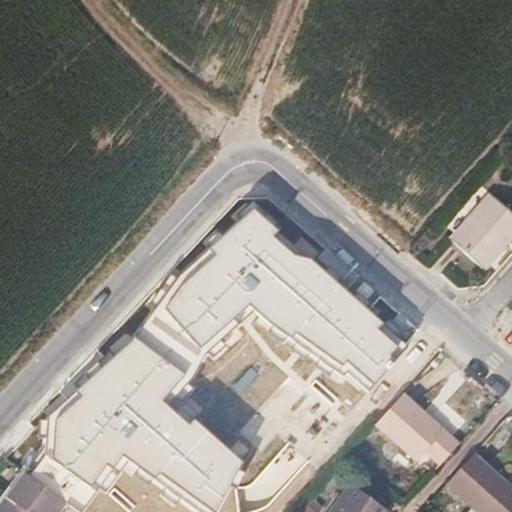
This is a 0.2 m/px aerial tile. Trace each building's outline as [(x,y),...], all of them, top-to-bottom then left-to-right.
[(511,238),(511,211),(492,194),(452,240),(484,268),(511,238)] [(28,474),(67,502),(78,511),(84,511),(101,491),(106,494),(123,472),(130,477),(135,472),(194,511),(220,511),(246,463),(176,399),(195,381),(209,353),(250,318),(366,394),(409,345),(253,201),(177,268),(136,331),(78,376),(46,412),(43,454),(28,474)] [(376,423),(425,467),(452,437),(403,392),(376,423)] [(445,484),(476,511),(508,511),(511,508),(511,488),(473,453),(445,484)] [(59,511),(67,502),(28,474),(9,500),(0,511),(59,511)] [(385,511),(386,511),(355,485),(331,511),(385,511)]
